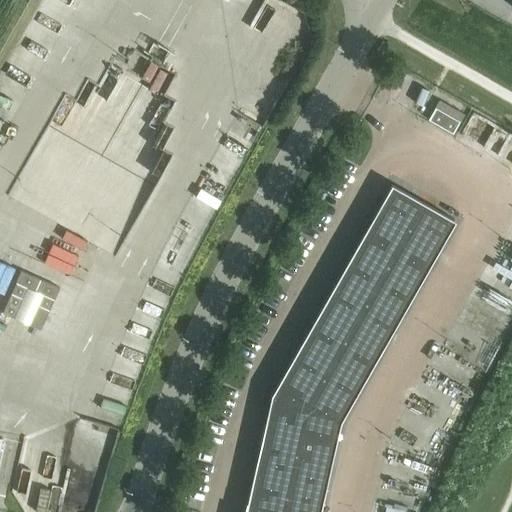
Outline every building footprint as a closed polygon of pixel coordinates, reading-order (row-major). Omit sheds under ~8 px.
[(227,0),(225,3),(238,14),(249,0),(227,0)] [(124,43),(114,70),(138,79),(148,51),(124,43)] [(148,59),(138,77),(147,83),(158,65),(148,59)] [(459,122),(434,108),(427,120),(452,134),(459,122)] [(394,167),(411,174),(415,165),(398,157),(394,167)] [(340,421),(454,221),(391,184),(270,395),(246,502),(245,502),(243,511),(320,511),(321,509),(320,509),(340,421)] [(496,230),(489,238),(502,250),(509,241),(496,230)] [(1,313),(40,330),(58,287),(19,271),(1,313)] [(500,313),(505,305),(484,294),(480,302),(500,313)] [(390,511),(393,505),(374,500),(370,511),(390,511)]
